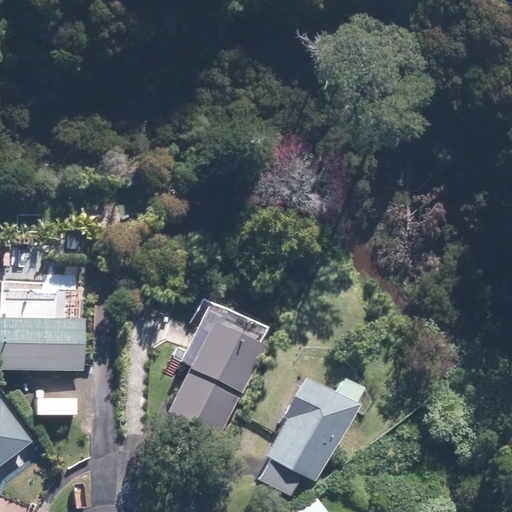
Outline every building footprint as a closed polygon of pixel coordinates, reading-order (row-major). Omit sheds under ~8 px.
[(50,293),(49,321),(0,319),(0,372),(81,373),(82,293),(50,293)] [(258,352),(208,327),(164,415),(215,440),(258,352)] [(302,375),(282,413),(288,416),(268,453),(274,456),(263,478),(293,493),(304,472),(318,479),(357,403),(353,401),(360,387),(341,377),(333,392),(302,375)] [(0,405),(0,465),(28,445),(0,405)] [(323,511),(313,496),(288,511),(323,511)]
